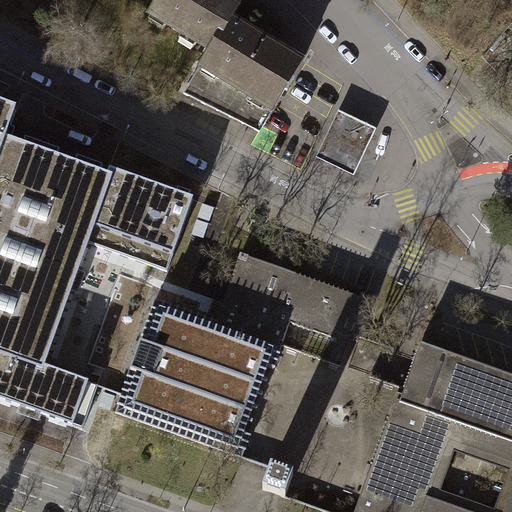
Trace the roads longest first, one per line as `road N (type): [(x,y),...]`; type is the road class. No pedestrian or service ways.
road 1 (residential): [(0,50),(340,224)]
road 2 (residential): [(340,224),(446,272),(511,287)]
road 3 (residential): [(511,165),(406,76)]
road 4 (residential): [(406,76),(446,195)]
